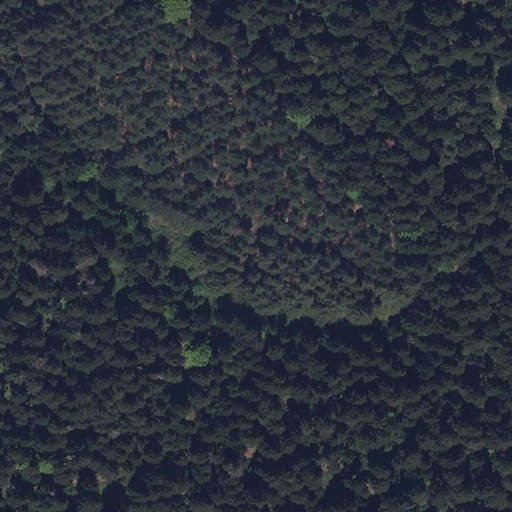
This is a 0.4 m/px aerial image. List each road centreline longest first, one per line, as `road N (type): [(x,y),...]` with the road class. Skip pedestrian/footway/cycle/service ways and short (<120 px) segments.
road 1 (track): [(409,511),(352,472),(305,455),(192,454),(127,474),(50,475),(0,486)]
road 2 (track): [(460,0),(511,207)]
